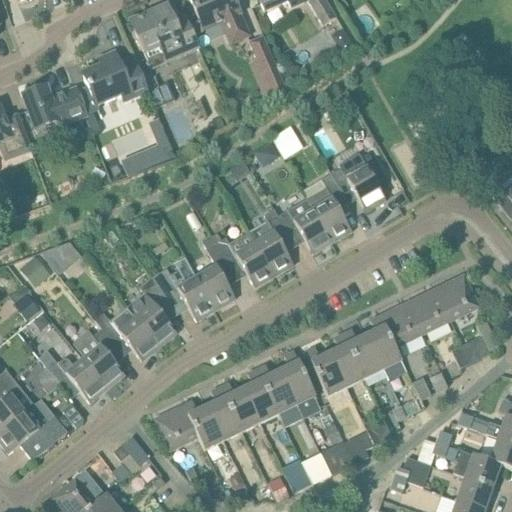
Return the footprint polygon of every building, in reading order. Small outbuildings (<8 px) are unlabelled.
[(189,0),(197,17),(204,32),(221,24),(231,46),(249,38),(239,17),(240,16),(233,0),(189,0)] [(258,0),(262,7),(264,14),(287,4),(290,12),(305,5),(302,0),(258,0)] [(324,0),(312,0),(307,3),(323,29),(337,20),(324,0)] [(130,24),(138,42),(144,57),(161,50),(166,63),(198,50),(189,28),(177,32),(167,8),(130,24)] [(260,71),(275,64),(263,37),(248,43),(260,71)] [(101,68),(82,76),(87,89),(96,109),(121,98),(124,105),(148,95),(148,93),(133,60),(119,66),(114,54),(98,61),(101,68)] [(275,66),(262,72),(269,88),(262,91),(268,105),(287,93),(275,66)] [(175,103),(167,85),(148,93),(148,95),(155,111),(175,103)] [(46,90),(22,98),(38,140),(41,144),(45,146),(52,144),(54,143),(57,141),(59,137),(58,132),(58,131),(61,130),(60,128),(86,119),(82,110),(76,93),(75,91),(57,98),(58,101),(52,104),(46,90)] [(336,101),(323,109),(331,122),(344,115),(355,108),(347,95),(336,101)] [(0,150),(0,151),(5,163),(31,153),(17,117),(5,122),(0,108),(0,150)] [(94,115),(86,119),(93,137),(101,134),(94,115)] [(158,121),(148,126),(157,148),(168,144),(158,121)] [(325,165),(340,157),(324,127),(310,134),(325,165)] [(287,135),(275,142),(285,157),(296,150),(287,135)] [(142,155),(121,163),(128,178),(148,169),(142,155)] [(368,155),(361,159),(367,171),(376,186),(383,182),(368,155)] [(345,179),(365,215),(386,203),(383,198),(376,186),(367,171),(361,159),(331,176),(335,184),(345,179)] [(94,170),(90,179),(100,185),(105,176),(94,170)] [(352,235),(338,211),(348,206),(335,184),(331,176),(321,182),(326,191),(307,202),(332,246),(352,235)] [(509,201),(504,195),(496,185),(487,193),(500,209),(509,201)] [(307,202),(278,219),(277,219),(282,227),(290,241),(300,236),(312,257),(332,246),(307,202)] [(268,224),(248,236),(274,280),(293,268),(273,232),(282,227),(277,219),(278,219),(274,212),(264,218),(268,224)] [(211,239),(224,260),(233,255),(254,291),(274,280),(248,236),(229,246),(226,240),(222,243),(218,236),(211,239)] [(214,266),(224,260),(211,239),(202,244),(214,266)] [(57,250),(45,260),(58,275),(70,265),(57,250)] [(34,259),(20,272),(35,290),(50,278),(34,259)] [(216,269),(196,280),(216,313),(235,302),(225,285),(216,269)] [(167,271),(152,280),(164,298),(168,303),(179,296),(196,325),(216,313),(196,280),(187,286),(179,273),(171,278),(167,271)] [(464,278),(441,289),(457,321),(479,310),(464,278)] [(177,336),(164,320),(153,306),(164,298),(152,280),(139,290),(144,296),(127,310),(159,350),(177,336)] [(441,289),(418,300),(434,332),(457,321),(441,289)] [(42,314),(28,296),(14,307),(28,325),(42,314)] [(418,300),(396,311),(411,343),(434,332),(418,300)] [(159,350),(127,310),(110,324),(103,316),(94,323),(101,332),(110,343),(119,336),(141,364),(159,350)] [(396,311),(373,322),(395,367),(402,364),(395,351),(411,343),(396,311)] [(352,333),(350,333),(372,378),(395,367),(373,322),(370,324),(375,335),(357,344),(352,333)] [(101,348),(83,362),(107,392),(125,378),(112,362),(102,349),(110,343),(101,332),(93,338),(101,348)] [(339,352),(333,355),(350,389),(372,378),(350,333),(333,342),(339,352)] [(490,357),(481,339),(461,349),(470,367),(490,357)] [(350,389),(333,355),(320,361),(315,351),(305,355),(327,400),(350,389)] [(107,392),(83,362),(74,369),(68,362),(64,361),(58,366),(47,353),(38,361),(52,378),(59,387),(68,380),(89,407),(107,392)] [(289,370),(279,375),(296,409),(302,421),(321,412),(315,399),(294,354),(284,359),(289,370)] [(265,368),(254,374),(276,419),(296,409),(279,375),(271,379),(265,368)] [(0,392),(13,381),(6,373),(0,378),(0,392)] [(252,388),(239,394),(256,428),(276,419),(254,374),(247,377),(252,388)] [(448,390),(441,377),(430,382),(437,395),(448,390)] [(52,378),(41,387),(48,396),(59,387),(52,378)] [(0,434),(34,408),(13,381),(0,392),(0,434)] [(423,381),(412,386),(421,404),(431,398),(423,381)] [(229,386),(214,393),(236,438),(256,428),(239,394),(234,397),(229,386)] [(216,406),(199,414),(216,448),(236,438),(214,393),(210,395),(216,406)] [(413,417),(406,402),(399,406),(400,409),(392,412),(398,424),(413,417)] [(511,406),(502,403),(497,416),(506,419),(502,430),(489,425),(485,437),(498,442),(511,446),(511,406)] [(192,404),(174,413),(190,445),(198,441),(204,454),(216,448),(199,414),(197,415),(192,404)] [(34,408),(0,434),(0,446),(9,457),(20,448),(32,463),(55,444),(50,438),(61,429),(54,420),(48,425),(34,408)] [(190,445),(174,413),(154,422),(170,454),(190,445)] [(470,432),(470,431),(474,420),(462,416),(458,427),(470,432)] [(474,419),(474,420),(470,431),(485,436),(489,424),(474,419)] [(383,422),(365,431),(374,449),(392,440),(383,422)] [(365,431),(356,435),(365,453),(374,449),(365,431)] [(440,434),(436,446),(447,450),(452,438),(440,434)] [(149,462),(132,440),(113,455),(120,465),(130,457),(140,470),(149,462)] [(511,446),(498,442),(490,464),(489,465),(500,469),(511,472),(511,446)] [(447,450),(436,446),(432,457),(444,461),(447,450)] [(492,491),(500,469),(489,465),(490,464),(473,458),(461,454),(453,477),(465,481),(464,481),(492,491)] [(322,459),(303,468),(312,488),(331,479),(322,459)] [(423,491),(431,469),(407,460),(403,472),(398,470),(394,480),(406,485),(423,491)] [(300,461),(282,470),(285,477),(295,497),(312,488),(303,468),(300,461)] [(126,470),(115,478),(121,485),(132,476),(126,470)] [(230,477),(229,482),(233,490),(238,491),(242,489),(244,484),(240,476),(235,475),(230,477)] [(402,497),(406,485),(394,480),(390,493),(402,497)] [(165,486),(160,481),(152,487),(156,492),(165,486)] [(464,481),(456,504),(478,511),(484,511),(492,491),(464,481)] [(75,482),(47,505),(53,511),(87,511),(94,506),(90,501),(88,498),(75,482)] [(276,482),(267,486),(276,505),(285,501),(276,482)] [(94,506),(87,511),(117,511),(106,497),(94,506)]
